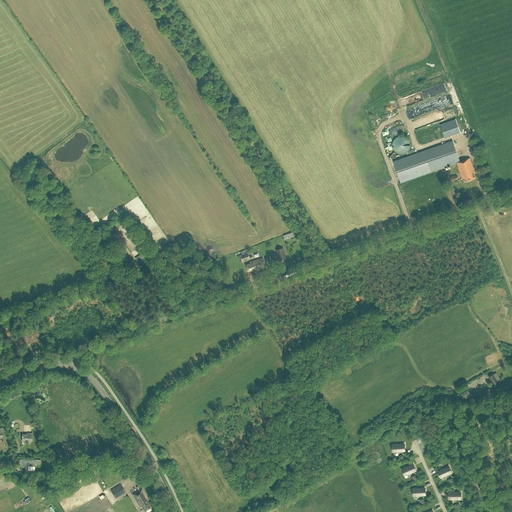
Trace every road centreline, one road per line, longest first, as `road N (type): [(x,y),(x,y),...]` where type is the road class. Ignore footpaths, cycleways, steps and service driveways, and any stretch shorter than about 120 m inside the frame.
road 1 (tertiary): [(73,367),(86,349),(150,323),(511,195)]
road 2 (track): [(418,148),(406,112),(454,95),(416,0)]
road 3 (tertiary): [(173,511),(111,404),(73,367)]
